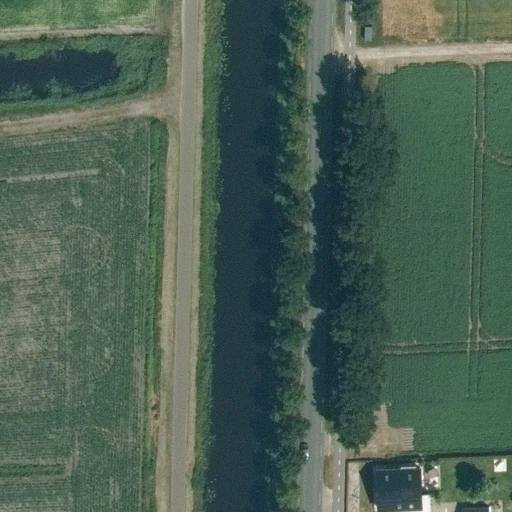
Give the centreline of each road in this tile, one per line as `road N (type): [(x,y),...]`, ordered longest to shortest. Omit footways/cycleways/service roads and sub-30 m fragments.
road 1 (secondary): [(305,511),(319,0)]
road 2 (unclassified): [(174,511),(187,0)]
